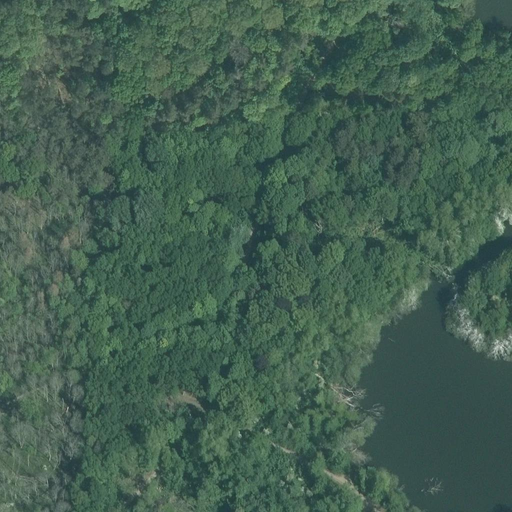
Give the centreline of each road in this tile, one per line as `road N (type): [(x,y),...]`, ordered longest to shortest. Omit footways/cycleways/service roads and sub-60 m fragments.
road 1 (unknown): [(327,0),(287,52),(124,328),(88,365)]
road 2 (unknown): [(0,5),(55,8),(62,347),(88,365)]
road 3 (unknown): [(88,365),(173,451),(192,484),(160,511)]
